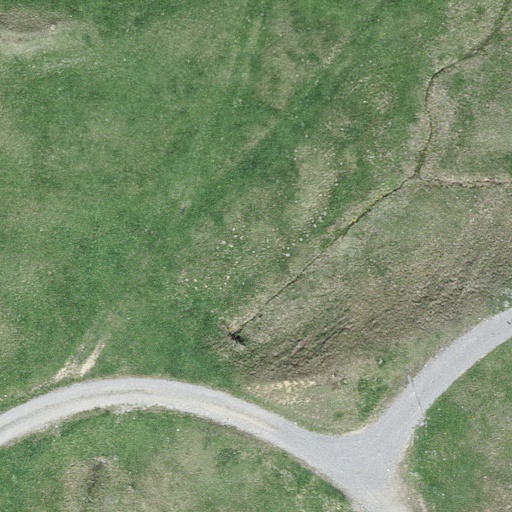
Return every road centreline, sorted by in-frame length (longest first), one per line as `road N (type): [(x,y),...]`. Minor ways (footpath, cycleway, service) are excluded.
road 1 (track): [(385,511),(324,456),(192,398),(110,389),(67,398),(0,431)]
road 2 (track): [(365,487),(430,386),(511,322)]
